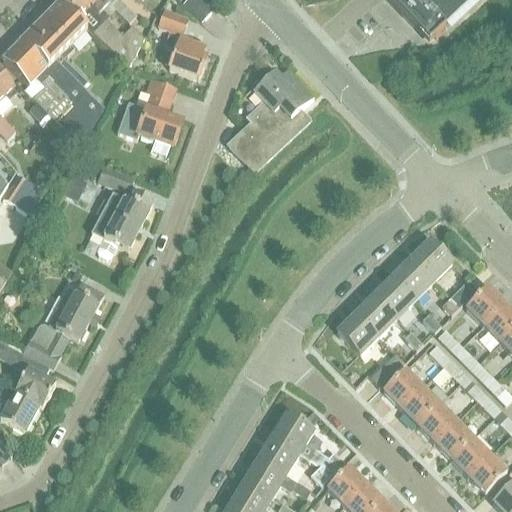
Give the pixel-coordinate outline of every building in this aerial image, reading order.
[(142,43),(130,31),(121,41),(105,25),(108,22),(108,21),(114,15),(108,8),(99,0),(64,0),(60,5),(108,54),(127,70),(142,43)] [(114,15),(128,28),(136,20),(118,3),(121,0),(99,0),(108,8),(114,15)] [(200,0),(188,0),(180,8),(199,27),(213,12),(200,0)] [(387,0),(385,2),(428,47),(478,0),(387,0)] [(69,50),(85,34),(58,7),(34,31),(47,44),(39,52),(53,66),(54,66),(80,91),(85,86),(62,64),(72,54),(69,50)] [(182,25),(162,17),(156,31),(168,36),(162,50),(174,54),(167,73),(196,83),(204,63),(199,61),(202,53),(175,43),(182,25)] [(22,95),(35,107),(46,119),(55,128),(82,152),(103,114),(80,91),(54,66),(53,66),(39,52),(47,44),(34,31),(18,46),(19,47),(1,65),(27,91),(22,95)] [(299,116),(312,104),(294,84),(286,90),(273,77),(252,96),(263,108),(244,125),(254,136),(246,143),(240,136),(226,150),(252,178),(309,126),(299,116)] [(0,79),(0,103),(12,92),(0,79)] [(126,108),(115,137),(135,144),(137,139),(154,145),(150,155),(165,161),(169,150),(171,151),(180,128),(163,122),(173,94),(149,85),(145,95),(150,97),(144,114),(126,108)] [(35,107),(27,115),(39,126),(46,119),(35,107)] [(0,138),(6,145),(13,138),(0,122),(0,138)] [(127,198),(132,183),(101,171),(95,187),(127,198)] [(11,209),(26,186),(17,180),(2,203),(11,209)] [(45,198),(32,191),(21,209),(34,218),(45,198)] [(125,256),(152,208),(132,198),(127,206),(123,204),(122,204),(110,198),(105,207),(103,205),(95,219),(97,220),(89,236),(103,244),(97,256),(98,261),(105,265),(110,264),(116,251),(125,256)] [(410,264),(432,287),(451,268),(428,245),(410,264)] [(410,264),(391,282),(414,305),(432,287),(410,264)] [(0,268),(0,285),(3,288),(10,276),(0,268)] [(414,305),(391,282),(373,300),(395,323),(414,305)] [(449,303),(458,313),(476,295),(467,285),(449,303)] [(29,343),(21,359),(27,362),(49,374),(51,375),(68,343),(76,348),(102,299),(80,286),(73,298),(66,294),(46,331),(45,330),(43,330),(42,330),(40,330),(39,331),(38,331),(37,332),(36,334),(30,344),(29,343)] [(482,331),(504,309),(487,291),(465,313),(482,331)] [(373,300),(354,318),(377,341),(395,323),(373,300)] [(450,321),(458,313),(449,303),(440,312),(450,321)] [(511,334),(511,316),(504,309),(482,331),(499,348),(511,334)] [(377,341),(354,318),(335,337),(357,360),(377,341)] [(433,337),(439,331),(428,320),(421,326),(433,337)] [(511,334),(499,348),(511,361),(511,334)] [(451,356),(457,349),(443,335),(437,342),(451,356)] [(415,356),(421,350),(409,338),(403,344),(415,356)] [(0,347),(0,363),(20,375),(24,377),(25,374),(44,384),(49,374),(27,362),(21,359),(0,347)] [(442,371),(449,364),(435,350),(428,357),(442,371)] [(477,369),(464,356),(457,363),(470,376),(477,369)] [(378,393),(403,368),(393,359),(369,383),(378,393)] [(462,378),(449,364),(442,371),(443,372),(431,384),(439,392),(451,380),(455,385),(462,378)] [(483,389),(490,382),(477,369),(470,376),(483,389)] [(24,377),(12,397),(12,398),(37,411),(37,412),(40,414),(53,389),(44,384),(25,374),(24,377)] [(399,413),(421,392),(403,374),(382,396),(399,413)] [(482,398),(469,384),(461,391),(475,405),(482,398)] [(0,390),(0,408),(5,411),(0,420),(0,427),(22,439),(37,412),(37,411),(12,398),(12,397),(0,390)] [(511,403),(498,390),(492,397),(504,410),(511,403)] [(421,392),(399,413),(416,430),(437,409),(421,392)] [(489,419),(496,412),(482,398),(475,405),(489,419)] [(454,426),(437,409),(416,430),(433,447),(454,426)] [(310,418),(300,429),(309,435),(316,423),(310,418)] [(511,435),(511,428),(502,418),(495,425),(509,439),(511,435)] [(284,419),(270,442),(298,459),(312,436),(309,435),(300,429),(284,419)] [(471,443),(454,426),(433,447),(449,464),(471,443)] [(270,442),(257,464),(284,481),(298,459),(270,442)] [(488,460),(471,443),(449,464),(466,481),(488,460)] [(0,468),(10,460),(0,448),(0,468)] [(312,454),(306,464),(319,471),(309,481),(319,492),(343,469),(333,458),(327,463),(312,454)] [(505,478),(488,460),(466,481),(484,499),(505,478)] [(257,464),(243,486),(271,503),(278,491),(290,498),(291,495),(296,488),(284,481),(257,464)] [(342,511),(364,490),(347,472),(325,493),(342,511)] [(243,486),(230,508),(236,511),(265,511),(271,503),(243,486)] [(496,511),(511,511),(511,487),(492,507),(496,511)] [(296,488),(291,495),(304,504),(309,496),(296,488)] [(375,511),(381,507),(364,490),(342,511),(343,511),(375,511)]
